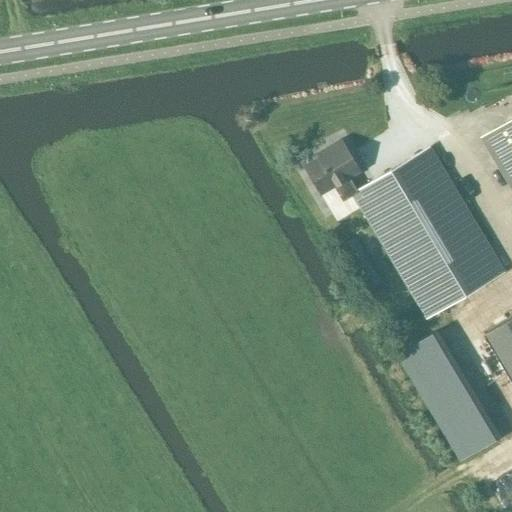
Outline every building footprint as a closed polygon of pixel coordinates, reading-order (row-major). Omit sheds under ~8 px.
[(511,120),(484,137),(511,183),(511,120)] [(341,200),(351,195),(358,191),(350,178),(360,172),(341,139),(315,153),(316,159),(303,166),(320,195),(334,187),(341,200)] [(358,191),(351,195),(426,319),(504,272),(430,148),(358,191)] [(511,318),(483,336),(511,383),(511,318)] [(511,511),(511,466),(476,488),(489,511),(511,511)]
